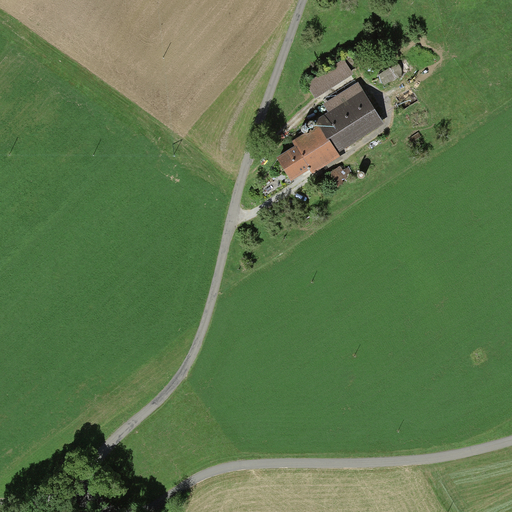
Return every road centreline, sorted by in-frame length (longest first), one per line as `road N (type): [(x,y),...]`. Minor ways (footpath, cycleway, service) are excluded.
road 1 (unclassified): [(74,499),(94,462),(169,389),(194,350),(300,0)]
road 2 (unclassified): [(143,511),(202,475),(241,464),(408,460),(511,440)]
